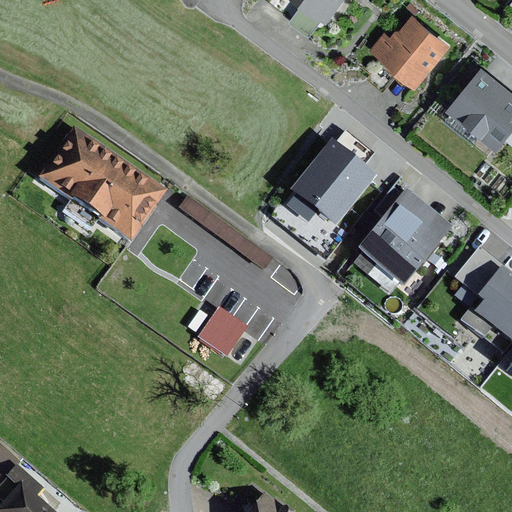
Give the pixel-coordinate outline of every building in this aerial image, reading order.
[(345,0),(304,0),(331,19),(345,0)] [(457,42),(416,11),(404,26),(399,27),(394,34),(387,28),(370,49),(421,88),(457,42)] [(511,86),(485,65),(453,104),(504,144),(511,133),(511,86)] [(168,189),(74,124),(38,175),(132,240),(168,189)] [(338,141),(333,138),(291,189),(336,227),(379,175),(366,164),(375,153),(348,130),(338,141)] [(454,226),(407,187),(359,246),(405,285),(454,226)] [(274,258),(189,195),(179,208),(265,271),(274,258)] [(511,270),(481,247),(457,277),(485,299),(476,310),(511,338),(511,270)] [(135,267),(122,258),(106,279),(119,289),(135,267)] [(0,483),(8,475),(18,464),(21,461),(0,441),(0,483)] [(45,488),(18,464),(8,475),(19,485),(0,506),(0,511),(57,511),(39,495),(45,488)] [(291,511),(266,491),(248,511),(291,511)]
